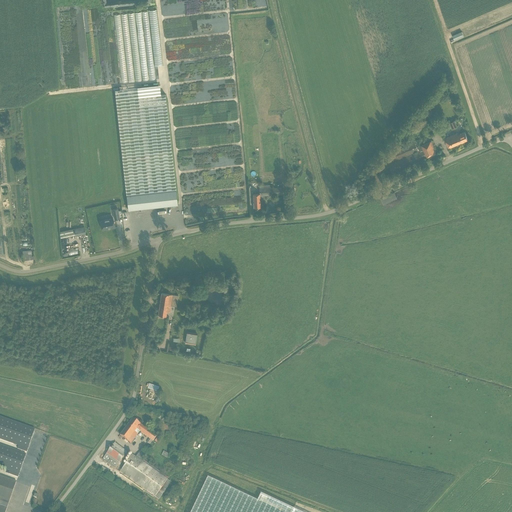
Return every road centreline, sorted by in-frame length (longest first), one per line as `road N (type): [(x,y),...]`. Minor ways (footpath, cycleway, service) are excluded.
road 1 (unclassified): [(159,238),(337,209),(505,135)]
road 2 (unclassified): [(51,511),(133,397),(159,238)]
road 3 (unclassified): [(0,264),(23,271),(159,238)]
